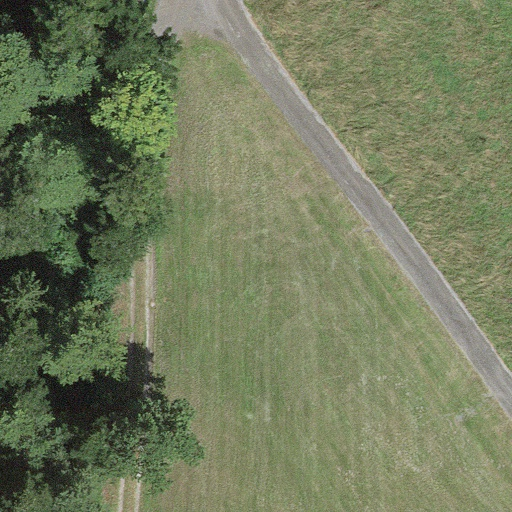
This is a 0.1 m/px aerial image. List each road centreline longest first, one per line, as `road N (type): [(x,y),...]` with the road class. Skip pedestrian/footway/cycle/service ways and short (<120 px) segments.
road 1 (track): [(194,0),(163,59),(145,160),(133,511)]
road 2 (residential): [(228,0),(511,395)]
